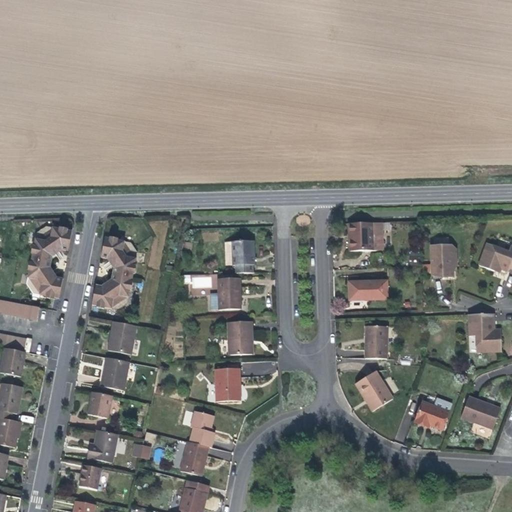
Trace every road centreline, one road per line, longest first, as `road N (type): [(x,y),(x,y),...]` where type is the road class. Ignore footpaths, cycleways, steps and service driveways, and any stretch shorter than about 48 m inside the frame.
road 1 (residential): [(88,203),(35,511)]
road 2 (tertiary): [(283,197),(88,203)]
road 3 (tertiary): [(511,191),(317,196)]
road 4 (residential): [(502,464),(415,458),(321,410)]
road 5 (residential): [(283,197),(286,332),(295,346),(315,347),(325,338)]
road 6 (residential): [(321,410),(275,421),(243,444),(233,511)]
road 7 (residential): [(325,338),(317,196)]
